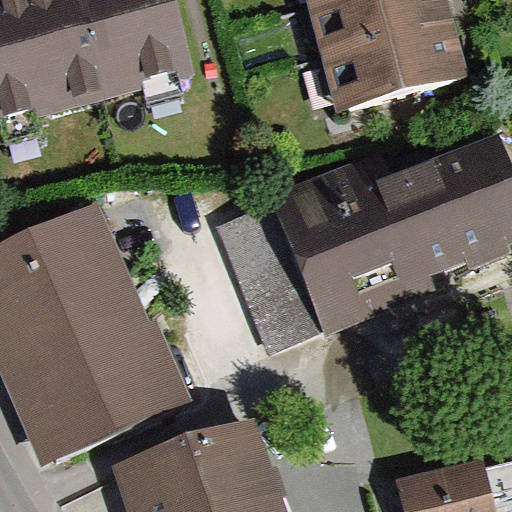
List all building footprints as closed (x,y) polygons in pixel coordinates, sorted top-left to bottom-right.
[(0,0),(0,139),(197,85),(173,0),(0,0)] [(305,0),(339,121),(474,85),(450,0),(305,0)] [(277,208),(218,232),(269,360),(325,338),(327,344),(441,299),(436,287),(468,274),(471,281),(511,264),(511,166),(502,140),(391,184),(382,161),(275,203),(277,208)] [(97,211),(0,253),(0,386),(41,478),(196,410),(160,328),(151,331),(97,211)] [(511,430),(511,382),(491,388),(503,433),(511,430)] [(285,511),(256,428),(114,478),(126,511),(285,511)] [(486,464),(397,487),(402,511),(511,511),(511,468),(488,474),(486,464)]
